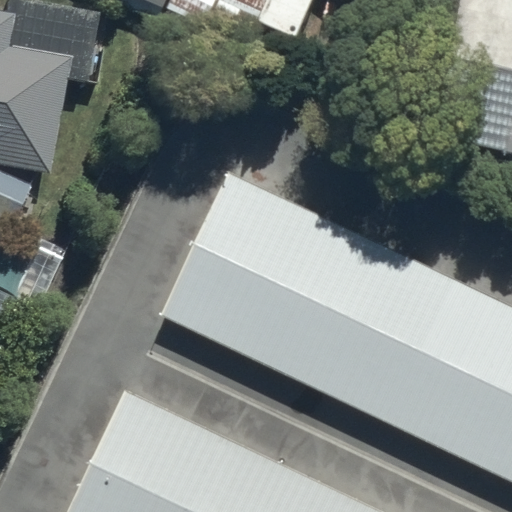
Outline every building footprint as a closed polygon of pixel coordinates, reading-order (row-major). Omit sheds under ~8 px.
[(105,0),(161,26),(173,0),(105,0)] [(175,0),(169,14),(249,53),(262,26),(297,43),(318,1),(316,0),(175,0)] [(366,0),(378,3),(439,14),(442,0),(366,0)] [(4,17),(0,16),(0,172),(50,181),(66,87),(92,92),(104,23),(6,7),(4,17)] [(511,160),(511,154),(511,93),(476,87),(464,151),(511,160)] [(511,274),(222,127),(152,264),(511,446),(511,274)] [(0,226),(11,232),(29,193),(0,178),(0,226)] [(424,511),(118,357),(50,490),(92,511),(424,511)]
